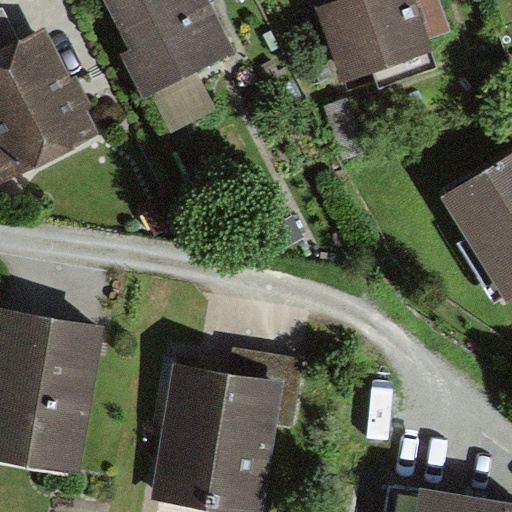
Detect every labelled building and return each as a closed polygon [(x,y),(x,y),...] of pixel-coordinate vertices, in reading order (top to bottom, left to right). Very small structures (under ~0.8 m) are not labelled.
[(202,0),(103,0),(131,53),(123,57),(147,103),(233,58),(202,0)] [(339,0),(315,10),(347,92),(433,59),(426,43),(451,34),(437,0),(339,0)] [(0,190),(98,140),(85,111),(91,109),(77,79),(67,80),(46,38),(25,48),(4,7),(0,9),(0,190)] [(511,165),(446,206),(508,308),(511,305),(511,165)] [(0,463),(77,477),(104,330),(0,311),(0,463)] [(262,511),(280,388),(173,373),(154,504),(215,511),(262,511)] [(511,511),(511,507),(391,489),(387,511),(511,511)]
